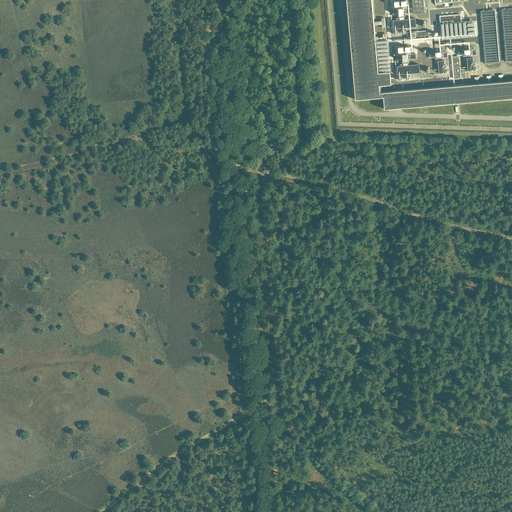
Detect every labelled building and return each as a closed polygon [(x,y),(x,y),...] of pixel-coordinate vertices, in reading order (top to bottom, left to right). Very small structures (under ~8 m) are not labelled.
[(372,0),(347,0),(356,100),(384,97),(385,109),(511,98),(511,81),(379,93),(379,89),(390,88),(389,75),(378,77),(372,0)] [(425,13),(423,0),(412,0),(414,14),(425,13)] [(511,9),(502,10),(507,61),(511,60),(511,9)] [(495,11),(481,12),(486,63),(500,62),(495,11)] [(415,19),(393,20),(394,29),(416,27),(415,19)] [(407,39),(429,37),(428,30),(406,32),(407,39)] [(461,79),(459,56),(452,57),(454,79),(461,79)] [(427,62),(424,64),(431,76),(434,74),(427,62)] [(397,66),(398,75),(420,73),(419,64),(397,66)]
